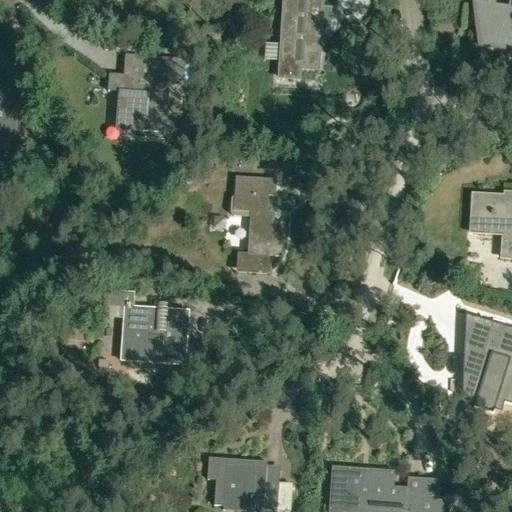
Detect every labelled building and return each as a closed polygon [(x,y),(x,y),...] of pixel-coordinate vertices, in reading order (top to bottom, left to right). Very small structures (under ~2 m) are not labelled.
[(321,8),(321,0),(283,0),(278,80),(299,81),(299,70),(317,71),(320,26),(329,27),(331,9),(321,8)] [(511,0),(473,0),(474,5),(480,4),(477,26),(482,26),(479,46),(511,50),(511,0)] [(164,133),(170,63),(146,61),(145,75),(131,74),(131,78),(109,76),(108,93),(119,93),(118,117),(134,118),(133,131),(164,133)] [(222,81),(200,79),(204,100),(203,120),(219,121),(222,81)] [(17,93),(5,92),(0,91),(0,148),(2,149),(3,143),(15,144),(17,93)] [(233,217),(250,218),(248,256),(281,258),(283,225),(273,225),(274,214),(267,213),(268,197),(275,198),(276,182),(236,179),(234,212),(230,214),(233,217)] [(511,195),(504,195),(504,199),(472,197),(469,233),(501,235),(500,259),(511,259),(511,195)] [(247,277),(277,275),(277,261),(246,263),(247,277)] [(105,292),(104,307),(125,308),(121,361),(184,366),(186,345),(162,344),(164,310),(133,308),(134,294),(105,292)] [(511,331),(469,318),(464,335),(477,339),(461,392),(503,405),(511,375),(511,331)] [(223,508),(223,511),(222,511),(275,511),(277,495),(264,494),(267,463),(208,459),(207,481),(216,482),(214,507),(223,508)] [(348,511),(347,511),(439,511),(435,501),(405,499),(406,489),(392,489),(394,473),(367,471),(367,475),(331,472),(331,468),(330,468),(326,511),(328,511),(328,510),(348,511)]
